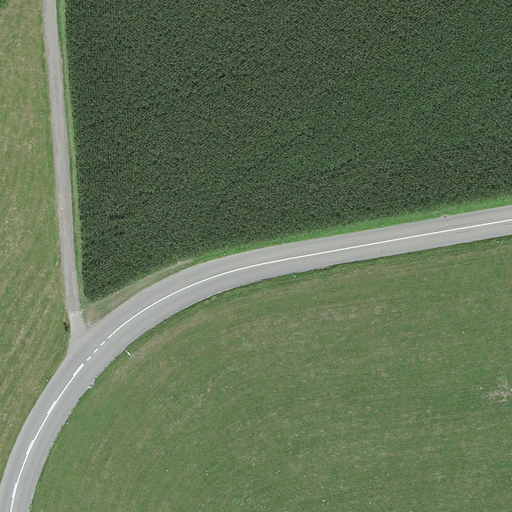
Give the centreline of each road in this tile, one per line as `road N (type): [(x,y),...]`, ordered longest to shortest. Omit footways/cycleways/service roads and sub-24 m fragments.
road 1 (tertiary): [(511,221),(274,261),(197,283),(152,306),(114,332),(51,410),(12,511)]
road 2 (track): [(51,0),(85,364)]
